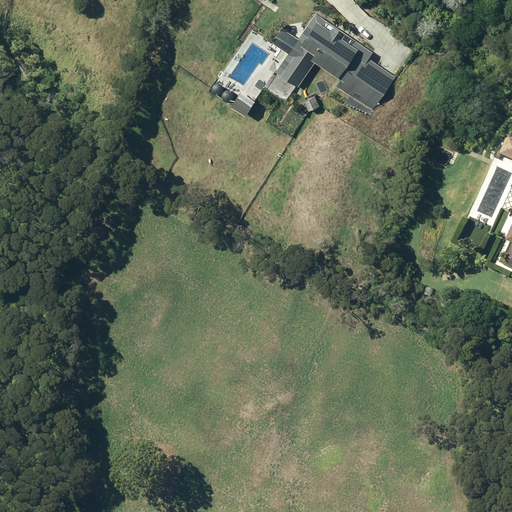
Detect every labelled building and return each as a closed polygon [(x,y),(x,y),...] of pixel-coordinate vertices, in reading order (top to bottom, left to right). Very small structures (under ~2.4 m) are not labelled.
[(292,0),(289,0),(284,6),(304,22),(310,14),(292,0)] [(406,9),(399,19),(409,27),(417,17),(406,9)] [(276,72),(298,87),(317,60),(344,80),(346,81),(341,87),(372,109),(394,77),(369,59),(373,53),(317,14),(276,72)] [(391,33),(409,46),(412,43),(393,30),(391,33)] [(235,102),(247,110),(286,57),(252,32),(219,78),(240,94),(235,102)] [(304,101),(308,111),(319,107),(316,96),(304,101)] [(501,154),(511,159),(511,136),(501,154)] [(454,154),(440,146),(432,160),(445,168),(454,154)]
